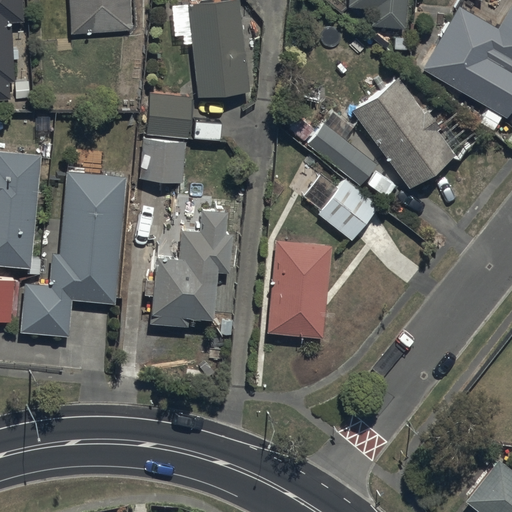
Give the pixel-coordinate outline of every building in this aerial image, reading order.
[(0,0),(0,93),(9,93),(8,74),(14,74),(11,14),(22,14),(21,0),(0,0)] [(70,0),(72,27),(131,24),(129,0),(70,0)] [(239,0),(188,0),(192,86),(245,82),(239,0)] [(362,0),(374,1),(372,18),(403,21),(404,0),(362,0)] [(511,0),(507,0),(495,21),(460,0),(455,0),(420,61),(505,111),(511,99),(511,0)] [(395,66),(349,100),(407,177),(453,144),(435,119),(437,117),(425,100),(422,103),(395,66)] [(191,90),(149,88),(148,130),(142,130),(140,173),(182,175),(185,131),(188,132),(191,90)] [(374,156),(323,115),(307,136),(358,177),(374,156)] [(39,253),(31,252),(39,145),(0,142),(0,256),(26,259),(25,267),(38,268),(39,253)] [(65,165),(58,245),(52,245),(49,278),(25,276),(21,324),(69,329),(72,292),(113,296),(125,170),(65,165)] [(318,167),(300,188),(350,229),(375,200),(341,171),(333,180),(318,167)] [(180,221),(179,246),(155,245),(152,303),(150,303),(149,318),(187,320),(188,307),(214,309),(217,264),(228,265),(231,224),(225,224),(226,201),(200,199),(199,222),(180,221)] [(329,236),(275,230),(266,323),(321,329),(329,236)] [(0,312),(10,313),(14,264),(0,263),(0,312)] [(511,364),(511,335),(488,367),(501,378),(511,364)] [(511,511),(511,461),(496,449),(464,491),(490,511),(511,511)]
